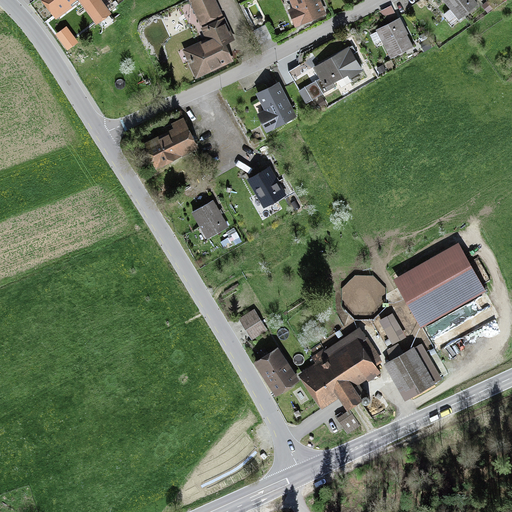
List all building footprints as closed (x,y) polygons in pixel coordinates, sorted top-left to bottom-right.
[(48,0),(55,10),(68,0),(82,0),(102,27),(114,19),(100,0),(48,0)] [(213,0),(191,0),(201,22),(219,14),(213,0)] [(297,23),(323,12),(317,0),(292,0),(296,8),(291,10),(297,23)] [(473,0),(444,0),(450,7),(453,5),(462,16),(477,4),(473,0)] [(398,19),(378,30),(391,56),(411,46),(398,19)] [(223,20),(209,26),(214,38),(186,51),(197,74),(230,59),(222,41),(230,37),(223,20)] [(317,69),(321,77),(298,89),(306,103),(328,90),(326,86),(347,74),(349,77),(362,70),(348,46),(336,53),(338,57),(317,69)] [(299,63),(286,70),(293,83),(306,76),(299,63)] [(278,84),(259,93),(270,114),(262,118),(268,129),(294,115),(278,84)] [(176,131),(149,144),(158,162),(196,144),(184,118),(172,124),(176,131)] [(269,167),(249,178),(257,193),(260,191),(267,204),(284,194),(269,167)] [(228,226),(212,200),(193,211),(202,225),(204,223),(211,236),(228,226)] [(462,251),(399,286),(422,326),(485,291),(462,251)] [(355,274),(342,287),(341,305),(354,319),(374,319),(386,306),(386,287),(373,274),(355,274)] [(265,329),(253,311),(241,318),(253,337),(265,329)] [(380,360),(355,322),(350,326),(353,330),(315,355),(323,366),(306,377),(322,400),(338,389),(347,404),(346,404),(361,426),(372,418),(349,382),(375,365),(374,364),(380,360)] [(413,347),(390,360),(410,396),(434,382),(413,347)] [(294,380),(276,353),(257,365),(275,392),(294,380)]
